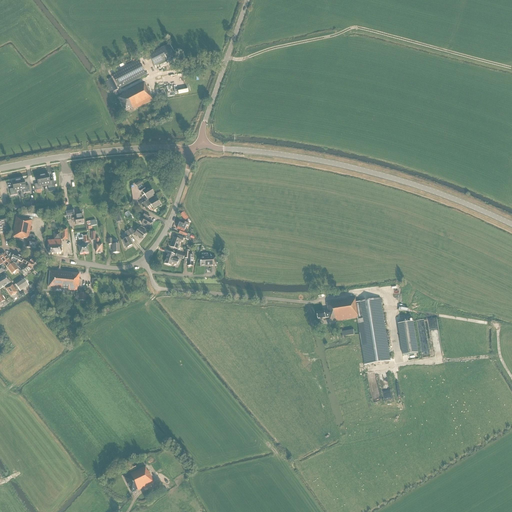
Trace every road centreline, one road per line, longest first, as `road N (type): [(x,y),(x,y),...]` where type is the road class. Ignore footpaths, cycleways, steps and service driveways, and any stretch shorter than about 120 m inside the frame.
road 1 (tertiary): [(511,224),(366,171),(202,144)]
road 2 (track): [(226,57),(361,28),(510,67)]
road 3 (tertiary): [(0,168),(117,150),(187,150)]
road 4 (track): [(389,307),(498,326),(499,356),(511,377)]
road 5 (unclassified): [(202,144),(246,0)]
road 6 (unclassified): [(0,248),(114,268),(141,261)]
road 7 (unclassified): [(141,261),(172,214),(187,150)]
